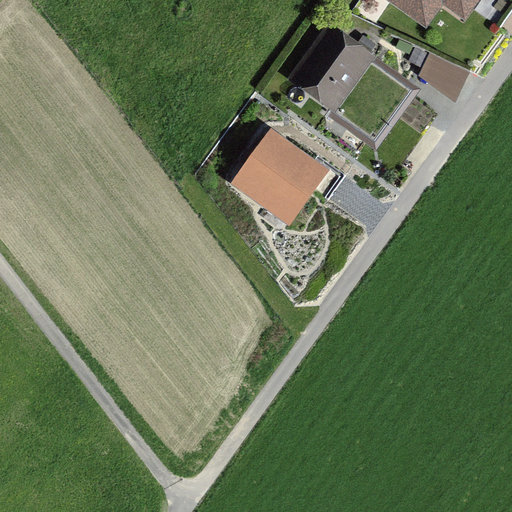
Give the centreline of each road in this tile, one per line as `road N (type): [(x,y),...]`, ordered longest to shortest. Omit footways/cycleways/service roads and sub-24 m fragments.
road 1 (track): [(511,54),(182,511)]
road 2 (track): [(185,508),(0,266)]
